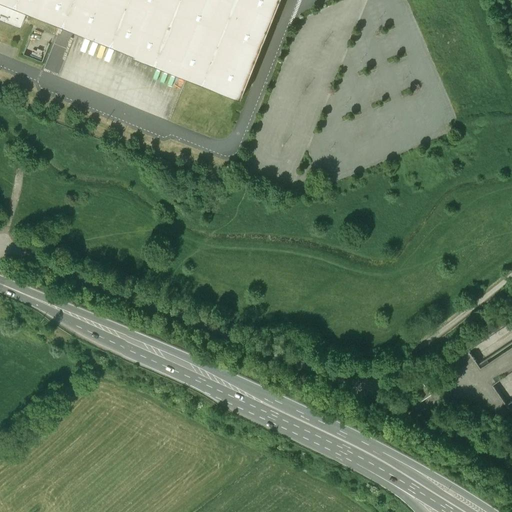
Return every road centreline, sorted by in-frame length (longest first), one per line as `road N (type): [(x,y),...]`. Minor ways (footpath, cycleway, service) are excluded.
road 1 (primary): [(488,511),(378,446),(0,275)]
road 2 (primary): [(0,282),(362,457)]
road 3 (track): [(360,388),(0,243)]
road 4 (track): [(360,388),(397,369),(511,276)]
